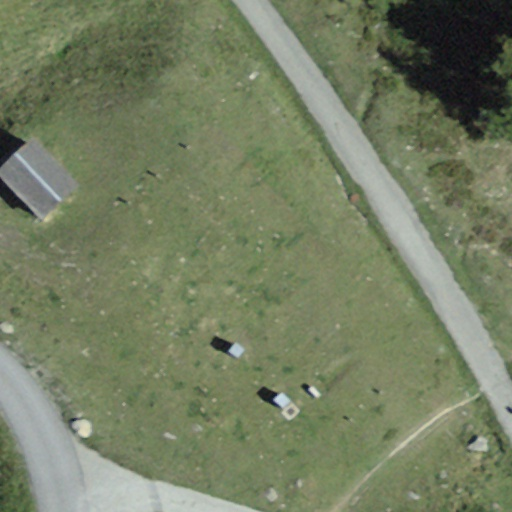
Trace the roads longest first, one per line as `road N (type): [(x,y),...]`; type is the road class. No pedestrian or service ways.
road 1 (residential): [(511,404),(430,257),(251,0)]
road 2 (residential): [(63,502),(0,365)]
